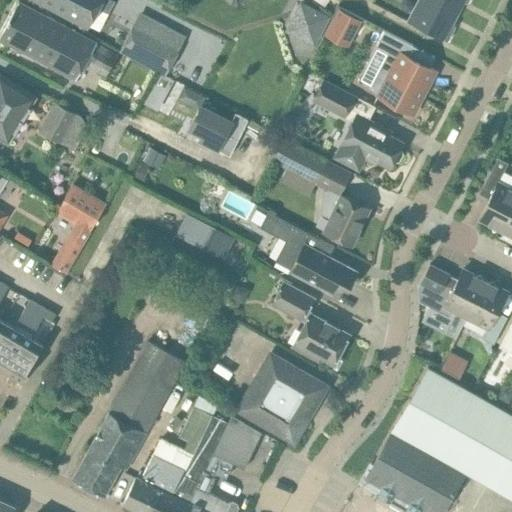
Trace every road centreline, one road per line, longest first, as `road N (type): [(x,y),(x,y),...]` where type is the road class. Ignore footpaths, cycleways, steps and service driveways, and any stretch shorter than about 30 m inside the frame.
road 1 (residential): [(292,511),(327,451),(361,416),(397,344),(401,247),(416,213)]
road 2 (residential): [(0,442),(79,299),(0,250)]
road 3 (residential): [(416,213),(511,34)]
